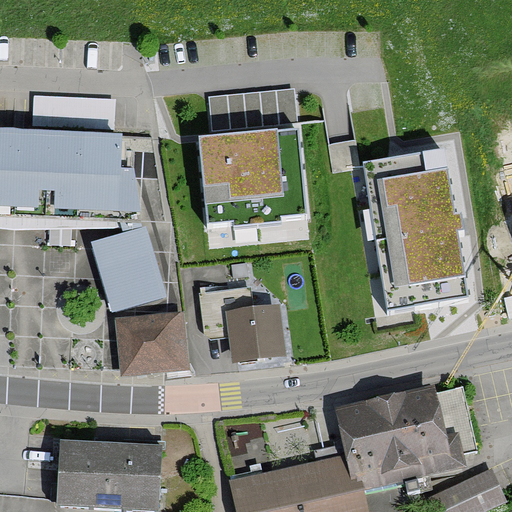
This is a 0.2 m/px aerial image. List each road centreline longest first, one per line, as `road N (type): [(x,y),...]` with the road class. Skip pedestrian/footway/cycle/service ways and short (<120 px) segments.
road 1 (tertiary): [(511,345),(350,380),(206,396)]
road 2 (tertiary): [(206,396),(0,388)]
